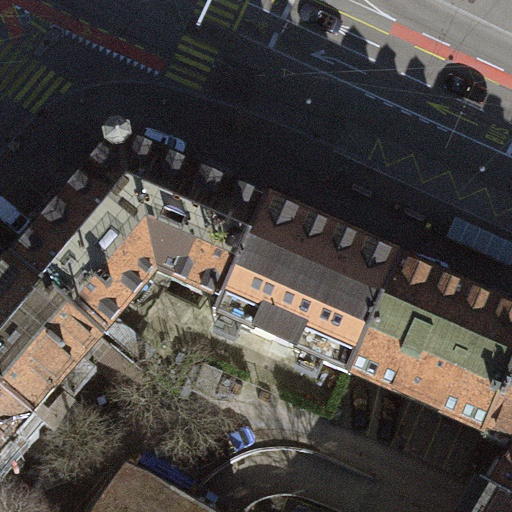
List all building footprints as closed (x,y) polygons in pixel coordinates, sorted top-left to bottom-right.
[(117,139),(13,261),(93,335),(147,273),(212,302),(256,203),(117,139)] [(390,262),(256,203),(212,302),(207,313),(341,373),(390,262)] [(13,261),(0,276),(0,392),(25,415),(93,335),(13,261)] [(511,350),(511,315),(390,262),(341,373),(476,432),(511,350)] [(511,350),(476,432),(478,433),(485,431),(510,443),(504,456),(486,487),(477,481),(476,484),(511,504),(511,350)] [(0,392),(0,444),(25,415),(0,392)] [(181,511),(178,510),(121,478),(96,511),(181,511)] [(511,511),(511,504),(476,484),(459,511),(511,511)]
